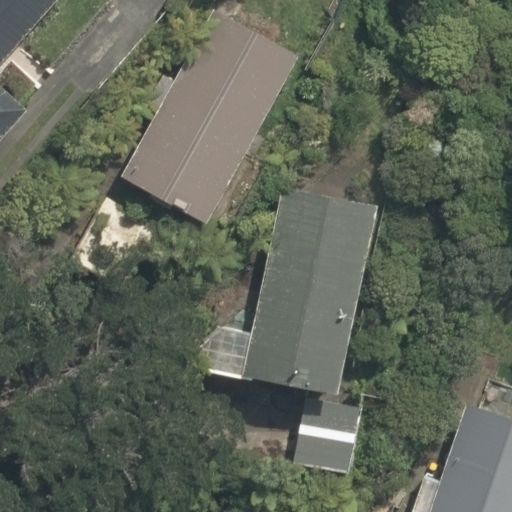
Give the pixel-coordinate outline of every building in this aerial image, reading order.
[(0,0),(0,161),(5,166),(49,118),(13,86),(89,0),(0,0)] [(320,62),(225,9),(135,171),(230,224),(320,62)] [(413,217),(303,199),(273,382),(382,400),(413,217)] [(468,477),(437,468),(424,511),(511,511),(511,421),(486,414),(468,477)] [(387,440),(317,428),(309,472),(379,484),(387,440)]
